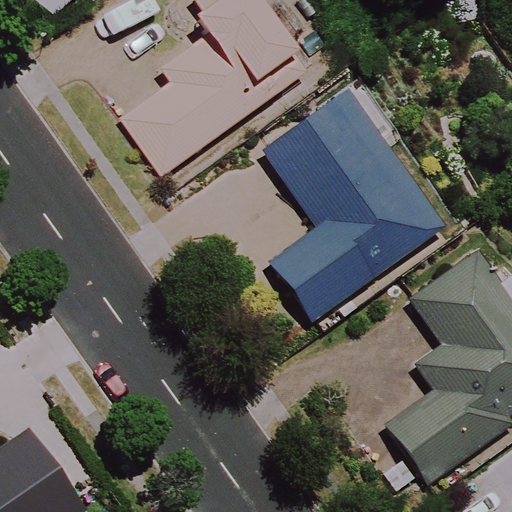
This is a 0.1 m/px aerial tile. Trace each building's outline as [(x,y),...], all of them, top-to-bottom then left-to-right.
[(44,0),(57,13),(71,0),(44,0)] [(297,80),(240,0),(198,0),(208,13),(187,28),(200,46),(156,77),(165,90),(116,125),(156,181),(297,80)] [(434,233),(337,100),(259,158),(314,233),(261,271),(303,328),(434,233)] [(511,417),(511,325),(461,260),(402,306),(436,350),(409,371),(428,395),(378,435),(420,489),(511,417)] [(0,507),(83,449),(26,369),(0,387),(0,507)] [(151,511),(142,498),(110,511),(151,511)]
